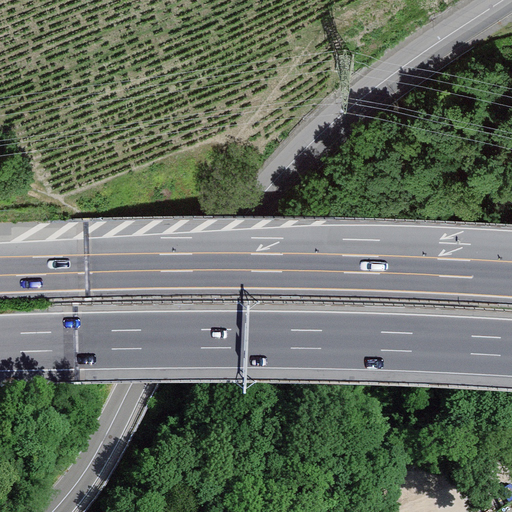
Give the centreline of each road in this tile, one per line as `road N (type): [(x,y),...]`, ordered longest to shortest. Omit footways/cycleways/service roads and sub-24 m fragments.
road 1 (tertiary): [(503,0),(333,121),(206,257),(166,314),(89,465),(51,511)]
road 2 (motorway): [(511,271),(265,262),(0,266)]
road 3 (motorway): [(0,343),(217,338),(511,346)]
